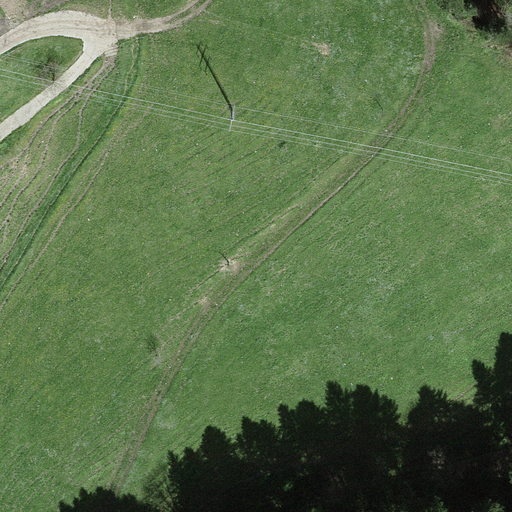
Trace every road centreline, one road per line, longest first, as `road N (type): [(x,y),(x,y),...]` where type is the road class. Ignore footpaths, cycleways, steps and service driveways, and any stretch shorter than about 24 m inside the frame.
road 1 (track): [(105,511),(136,435),(224,287),(406,104),(423,46),(414,0)]
road 2 (track): [(511,454),(290,511)]
road 3 (track): [(205,0),(175,19),(131,30),(41,24),(0,38)]
